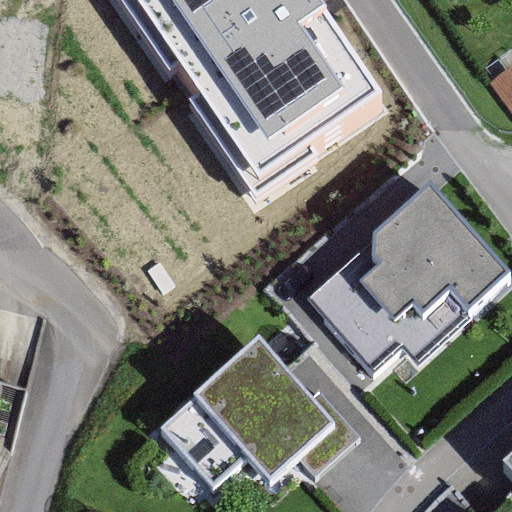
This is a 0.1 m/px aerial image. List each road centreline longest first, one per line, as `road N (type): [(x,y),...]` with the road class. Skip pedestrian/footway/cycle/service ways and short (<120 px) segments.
road 1 (unclassified): [(511,199),(371,0)]
road 2 (residential): [(511,400),(398,511)]
